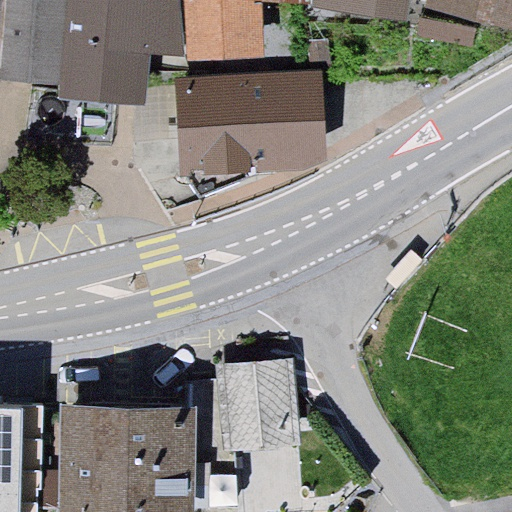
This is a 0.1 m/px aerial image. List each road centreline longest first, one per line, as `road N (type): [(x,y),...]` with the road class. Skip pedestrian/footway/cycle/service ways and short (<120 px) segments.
road 1 (residential): [(273,240),(330,380),(421,511)]
road 2 (secondary): [(0,311),(163,276),(273,240)]
road 3 (secondary): [(273,240),(511,116)]
